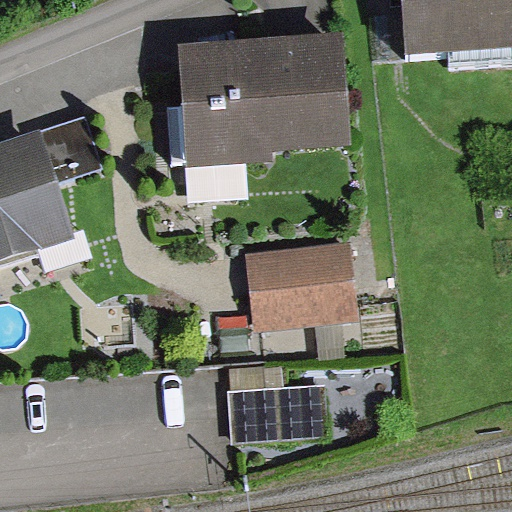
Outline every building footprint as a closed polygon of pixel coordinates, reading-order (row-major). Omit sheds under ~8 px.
[(511,0),(413,0),(419,78),(511,71),(511,0)] [(353,56),(189,64),(194,166),(358,159),(353,56)] [(0,267),(64,246),(33,152),(0,163),(0,267)] [(351,263),(253,276),(261,332),(358,319),(351,263)] [(295,396),(235,398),(236,442),(296,440),(295,396)]
